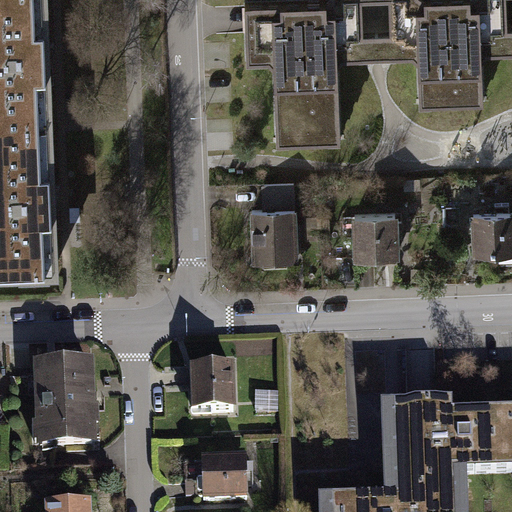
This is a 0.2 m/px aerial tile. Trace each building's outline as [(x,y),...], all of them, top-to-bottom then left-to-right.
[(47,41),(45,0),(0,0),(0,271),(55,270),(52,194),(47,41)] [(294,0),(240,2),(241,32),(242,60),(263,60),(270,66),(271,92),(273,139),(336,137),(336,90),(335,62),(340,56),(373,55),(373,30),(359,30),(357,0),(294,0)] [(386,0),(387,30),(373,30),(373,55),(394,54),(409,54),(415,61),(415,79),(416,102),(479,100),(479,77),(478,56),(483,50),(511,49),(511,26),(503,26),(502,0),(386,0)] [(292,186),(258,188),(259,211),(293,210),(292,186)] [(470,251),(511,249),(510,234),(511,234),(511,209),(509,210),(468,212),(470,251)] [(252,263),(295,261),(293,210),(259,211),(250,212),(252,263)] [(352,255),(391,254),(390,212),(351,213),(352,255)] [(66,445),(92,444),(91,428),(98,427),(98,411),(91,412),(89,378),(89,367),(63,368),(59,368),(59,362),(45,362),(45,370),(38,370),(38,376),(40,426),(35,426),(35,442),(40,442),(40,446),(66,445)] [(190,418),(235,416),(232,369),(188,372),(190,418)] [(404,412),(380,412),(381,473),(382,496),(314,498),(314,511),(463,511),(463,477),(511,475),(511,408),(437,411),(422,411),(406,412),(404,412)] [(202,504),(249,503),(248,465),(200,467),(202,504)]
